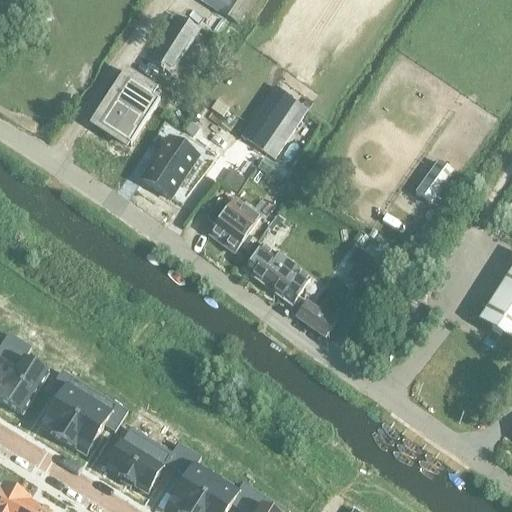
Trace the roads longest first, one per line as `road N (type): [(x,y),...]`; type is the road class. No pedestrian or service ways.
road 1 (unclassified): [(511,488),(100,192),(0,130)]
road 2 (residential): [(125,511),(0,431)]
